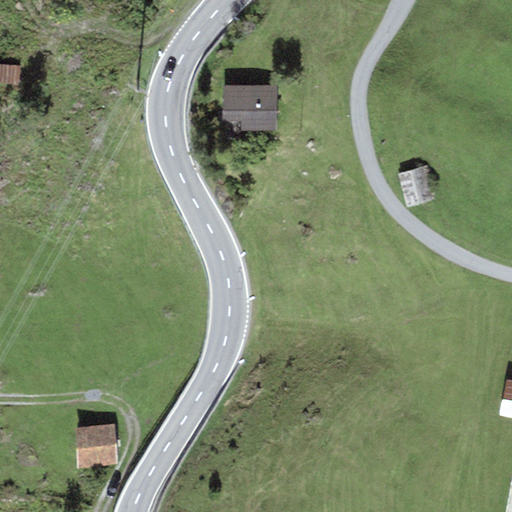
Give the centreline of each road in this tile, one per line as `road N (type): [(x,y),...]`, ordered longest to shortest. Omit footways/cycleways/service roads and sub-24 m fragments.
road 1 (secondary): [(229,0),(191,42),(163,96),(176,168),(217,250),(228,292),(224,340),(131,511)]
road 2 (track): [(401,0),(369,52),(356,97),(364,156),(396,214),(427,239),(511,279)]
